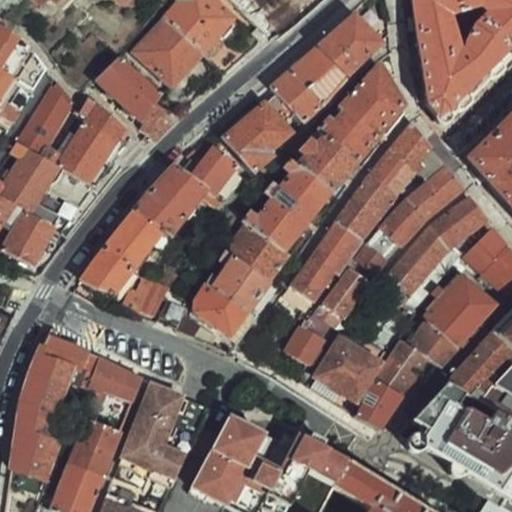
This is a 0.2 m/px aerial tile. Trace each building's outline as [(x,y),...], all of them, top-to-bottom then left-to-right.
[(33,0),(32,1),(44,13),(56,2),(58,3),(60,0),(33,0)] [(179,0),(184,6),(169,22),(203,55),(226,78),(249,59),(223,35),(235,23),(213,0),(179,0)] [(511,58),(511,0),(412,0),(428,104),(439,118),(449,120),(511,58)] [(319,50),(346,81),(380,47),(355,19),(319,50)] [(172,87),(203,55),(169,22),(139,54),(172,87)] [(19,78),(36,91),(49,69),(35,51),(0,25),(0,70),(17,82),(19,78)] [(322,107),(346,81),(319,50),(292,75),(322,107)] [(161,108),(166,102),(118,54),(117,53),(94,80),(145,126),(161,108)] [(317,133),(321,136),(356,163),(402,107),(378,67),(340,109),(344,114),(335,124),(330,120),(317,133)] [(0,109),(15,84),(17,82),(0,70),(0,109)] [(292,75),(272,92),(277,97),(302,126),(322,107),(292,75)] [(74,99),(60,83),(47,100),(32,122),(19,144),(52,163),(58,154),(49,148),(74,108),(70,105),(74,99)] [(0,109),(0,115),(13,125),(32,95),(15,84),(0,109)] [(278,148),(302,126),(277,97),(224,143),(252,175),(280,150),(278,148)] [(58,154),(52,163),(96,189),(117,162),(134,139),(90,98),(83,111),(77,121),(85,127),(65,159),(58,154)] [(161,108),(145,126),(140,131),(152,142),(167,126),(176,121),(161,108)] [(511,119),(468,162),(511,212),(511,119)] [(430,148),(412,124),(390,150),(414,170),(430,148)] [(305,157),(297,167),(331,193),(356,163),(321,136),(313,148),(308,144),(300,153),(305,157)] [(0,196),(17,208),(53,230),(59,220),(36,207),(53,181),(56,184),(50,192),(80,209),(96,189),(52,163),(19,144),(13,153),(22,159),(4,188),(0,185),(0,196)] [(186,176),(206,192),(216,201),(241,169),(216,150),(201,167),(197,164),(186,176)] [(414,170),(390,150),(370,175),(395,194),(414,170)] [(243,223),(247,226),(285,253),(331,193),(297,167),(290,163),(284,170),(291,175),(279,191),(271,186),(264,195),(272,200),(256,221),(248,215),(243,223)] [(169,239),(206,192),(186,176),(176,169),(154,192),(137,211),(107,249),(135,268),(161,233),(169,239)] [(423,223),(462,191),(445,169),(403,205),(381,229),(400,248),(423,223)] [(395,194),(370,175),(353,200),(376,219),(395,194)] [(0,225),(4,228),(7,223),(17,208),(0,196),(0,225)] [(376,219),(353,200),(337,223),(360,240),(376,219)] [(463,236),(485,220),(469,200),(432,228),(398,267),(387,280),(380,291),(414,316),(457,262),(444,253),(463,236)] [(28,269),(53,230),(17,208),(7,223),(15,229),(1,252),(28,269)] [(465,252),(491,228),(485,220),(463,236),(444,253),(457,262),(465,252)] [(360,240),(337,223),(310,261),(334,277),(360,240)] [(223,252),(225,253),(269,285),(291,257),(285,253),(247,226),(230,248),(227,246),(223,252)] [(511,292),(511,252),(511,251),(492,230),(464,258),(507,297),(511,292)] [(396,254),(376,236),(367,245),(389,261),(396,254)] [(194,243),(188,239),(181,248),(187,253),(194,243)] [(389,261),(367,245),(357,260),(378,276),(389,261)] [(181,248),(156,283),(167,290),(177,277),(172,273),(187,253),(181,248)] [(135,268),(107,249),(83,282),(91,288),(115,294),(135,268)] [(211,277),(205,285),(247,314),(269,285),(225,253),(219,261),(228,268),(218,282),(211,277)] [(334,277),(310,261),(284,298),(306,313),(334,277)] [(351,270),(315,315),(336,330),(372,284),(351,270)] [(425,324),(460,350),(498,307),(466,279),(425,324)] [(149,316),(167,290),(156,283),(153,287),(144,281),(137,290),(135,289),(125,303),(138,312),(139,310),(149,316)] [(204,284),(191,307),(189,310),(229,338),(247,314),(205,285),(204,284)] [(247,314),(257,322),(278,291),(269,285),(247,314)] [(179,321),(189,305),(173,294),(161,314),(179,321)] [(276,308),(299,324),(302,319),(306,313),(284,298),(276,308)] [(179,321),(161,314),(157,319),(176,326),(179,321)] [(186,315),(178,328),(212,345),(217,337),(186,315)] [(318,354),(328,340),(336,330),(315,315),(308,323),(287,355),(310,369),(318,354)] [(428,363),(441,370),(460,350),(425,324),(408,350),(428,363)] [(37,359),(25,395),(13,471),(41,482),(57,442),(47,437),(71,381),(90,390),(102,360),(91,355),(61,341),(63,335),(55,329),(45,344),(37,359)] [(511,332),(509,330),(461,380),(511,428),(511,332)] [(361,408),(376,382),(384,370),(355,350),(358,345),(346,337),(318,378),(323,381),(344,396),(361,408)] [(391,357),(384,370),(376,382),(401,398),(428,363),(408,350),(399,344),(391,357)] [(111,392),(136,402),(144,380),(102,360),(90,390),(109,396),(111,392)] [(511,428),(461,380),(418,424),(425,432),(418,439),(415,439),(411,441),(409,444),(408,447),(409,451),(412,454),(415,455),(419,454),(425,452),(449,467),(449,472),(450,475),(453,479),(458,480),(462,480),(466,478),(506,505),(511,496),(511,428)] [(337,405),(344,396),(323,381),(315,392),(337,405)] [(356,418),(379,432),(401,398),(376,382),(361,408),(356,417),(356,418)] [(204,406),(151,385),(131,439),(182,458),(183,456),(180,454),(204,406)] [(67,465),(104,481),(123,435),(87,420),(67,465)] [(221,438),(209,459),(203,471),(224,482),(251,432),(230,420),(221,438)] [(192,450),(209,459),(221,438),(203,429),(192,450)] [(289,455),(282,450),(251,432),(224,482),(216,496),(229,504),(226,508),(234,511),(287,511),(308,474),(332,490),(347,466),(298,440),(295,444),(289,455)] [(170,491),(182,461),(182,458),(131,439),(120,467),(170,491)] [(295,444),(288,439),(282,450),(289,455),(295,444)] [(423,511),(349,463),(347,466),(332,490),(365,511),(423,511)] [(67,465),(48,510),(53,511),(91,511),(104,481),(67,465)] [(215,501),(226,508),(229,504),(216,496),(224,482),(203,471),(190,494),(212,506),(215,501)] [(101,511),(151,511),(108,495),(101,511)]
